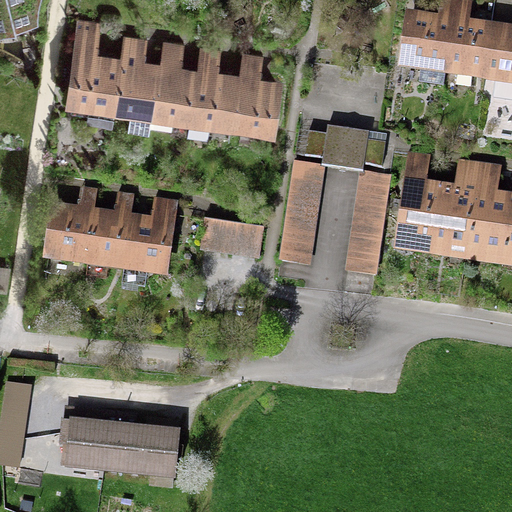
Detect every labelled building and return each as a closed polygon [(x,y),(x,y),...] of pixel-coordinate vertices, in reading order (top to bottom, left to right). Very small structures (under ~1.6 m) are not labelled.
[(27,0),(0,0),(0,29),(33,22),(27,0)] [(395,70),(442,77),(454,2),(440,0),(438,19),(403,14),(395,70)] [(442,77),(480,83),(488,27),(467,24),(470,5),(454,2),(442,77)] [(480,83),(511,87),(511,30),(488,27),(480,83)] [(150,131),(151,126),(160,61),(142,58),(145,40),(125,37),(121,63),(115,105),(130,107),(127,127),(150,131)] [(174,114),(189,116),(196,67),(179,64),(181,45),(163,42),(160,61),(151,126),(172,129),(174,114)] [(199,48),(196,67),(189,116),(186,136),(208,139),(211,121),(231,124),(238,72),(217,69),(219,51),(199,48)] [(241,54),(238,72),(231,124),(274,130),(281,79),(258,76),(260,57),(241,54)] [(112,127),(115,105),(121,63),(79,57),(73,99),(88,101),(85,123),(112,127)] [(382,168),(386,142),(367,140),(368,133),(327,127),(326,133),(304,130),(301,154),(322,157),(320,168),(363,173),(364,165),(382,168)] [(397,247),(434,252),(442,190),(424,187),(427,161),(408,159),(397,247)] [(307,264),(320,168),(294,164),(281,260),(307,264)] [(456,192),(442,190),(434,252),(467,256),(479,168),(459,166),(456,192)] [(497,171),(479,168),(467,256),(501,260),(509,199),(494,197),(497,171)] [(389,177),(363,173),(349,272),(376,276),(389,177)] [(45,262),(86,267),(93,213),(96,192),(81,190),(78,210),(52,207),(45,262)] [(114,216),(93,213),(86,267),(124,272),(131,218),(134,198),(117,196),(114,216)] [(511,198),(509,199),(501,260),(511,261),(511,198)] [(152,221),(131,218),(124,272),(167,278),(177,206),(155,203),(152,221)] [(257,266),(262,234),(205,225),(200,257),(257,266)] [(29,389),(3,385),(0,404),(0,470),(17,473),(29,389)] [(68,472),(174,481),(179,433),(134,429),(135,416),(65,410),(62,444),(71,445),(68,472)]
